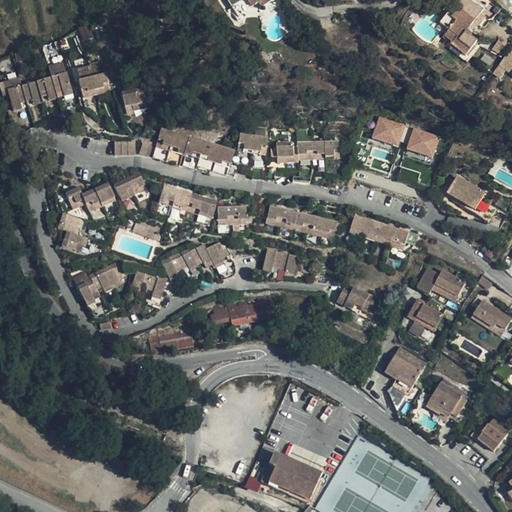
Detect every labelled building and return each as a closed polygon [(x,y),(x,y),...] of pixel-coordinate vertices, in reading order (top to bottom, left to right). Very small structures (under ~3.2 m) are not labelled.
[(466,33),(480,15),(460,3),(455,9),(456,10),(452,16),(447,13),(440,23),(449,30),(442,39),(466,56),(477,42),(466,33)] [(77,67),(79,76),(102,72),(100,62),(77,67)] [(105,71),(78,79),(83,98),(111,90),(105,71)] [(67,73),(52,78),(55,89),(63,87),(64,90),(64,93),(73,91),(67,73)] [(55,89),(52,78),(37,82),(40,94),(47,92),(48,95),(49,98),(57,96),(56,93),(55,89)] [(40,94),(37,82),(22,87),(26,99),(32,97),(33,100),(34,103),(42,100),(42,97),(40,94)] [(26,99),(22,87),(7,91),(13,109),(21,107),(20,103),(20,100),(26,99)] [(137,105),(150,102),(146,88),(126,93),(129,107),(137,105)] [(151,107),(150,102),(137,105),(138,110),(151,107)] [(406,123),(381,116),(375,138),(400,145),(406,123)] [(440,132),(415,126),(409,148),(434,155),(440,132)] [(174,147),(179,134),(165,130),(161,143),(174,147)] [(253,149),(255,134),(240,133),(239,148),(253,149)] [(189,152),(193,139),(179,134),(174,147),(189,152)] [(268,136),(255,134),(253,149),(266,151),(268,136)] [(339,138),(325,139),(326,154),(340,153),(339,138)] [(183,167),(187,155),(173,151),(160,147),(161,144),(145,139),(141,153),(183,167)] [(204,156),(208,143),(193,139),(189,152),(204,156)] [(326,154),(325,139),(312,140),(312,154),(326,154)] [(116,140),(116,155),(136,155),(136,140),(116,140)] [(312,154),(312,140),(298,141),(299,155),(312,154)] [(299,155),(298,141),(277,142),(277,156),(285,156),(299,155)] [(173,151),(174,147),(161,143),(161,144),(160,147),(173,151)] [(220,161),(224,148),(208,143),(204,156),(220,161)] [(188,156),(189,152),(174,147),(173,151),(187,155),(188,156)] [(238,153),(224,148),(220,161),(234,165),(238,153)] [(203,160),(204,156),(189,152),(188,156),(190,156),(201,160),(203,160)] [(213,174),(217,165),(203,160),(201,160),(190,156),(187,166),(213,174)] [(219,165),(220,161),(204,156),(203,160),(217,165),(219,165)] [(234,165),(220,161),(219,165),(232,169),(234,165)] [(238,167),(234,165),(232,169),(219,165),(217,171),(234,176),(238,167)] [(321,185),(325,170),(317,168),(313,183),(321,185)] [(140,173),(127,179),(131,188),(136,186),(139,191),(147,187),(140,173)] [(131,188),(127,179),(115,185),(122,202),(135,196),(131,188)] [(108,184),(95,190),(102,203),(107,200),(105,195),(111,192),(108,184)] [(131,188),(135,196),(148,190),(147,187),(139,191),(136,186),(131,188)] [(174,204),(178,191),(164,186),(160,200),(174,204)] [(85,200),(83,196),(79,188),(66,194),(70,202),(76,199),(78,204),(85,200)] [(102,203),(95,190),(83,196),(85,200),(87,204),(93,201),(96,206),(102,203)] [(188,194),(178,191),(174,204),(187,208),(191,194),(188,194)] [(107,200),(102,203),(103,207),(115,201),(111,192),(105,195),(107,200)] [(205,199),(191,194),(187,208),(200,212),(205,199)] [(456,198),(465,203),(467,199),(458,194),(456,198)] [(87,204),(85,200),(78,204),(76,199),(70,202),(73,210),(87,204)] [(218,203),(205,199),(200,212),(213,216),(218,203)] [(103,207),(102,203),(96,206),(93,201),(87,204),(90,213),(103,207)] [(281,222),(284,208),(271,204),(267,219),(281,222)] [(246,205),(232,206),(232,220),(247,220),(246,205)] [(232,220),(232,206),(219,206),(219,221),(232,220)] [(294,225),(298,211),(284,208),(281,222),(294,225)] [(308,229),(311,214),(298,211),(294,225),(308,229)] [(78,228),(81,219),(64,213),(59,228),(67,231),(71,232),(73,227),(76,228),(78,228)] [(321,232),(325,217),(311,214),(308,229),(321,232)] [(366,233),(370,219),(356,215),(351,228),(366,233)] [(338,220),(325,217),(321,232),(335,235),(338,220)] [(379,237),(383,224),(370,219),(366,233),(379,237)] [(155,239),(159,229),(138,222),(134,231),(155,239)] [(393,242),(397,228),(383,224),(379,237),(393,242)] [(364,236),(366,233),(351,228),(350,232),(364,236)] [(410,233),(397,228),(393,242),(406,246),(410,233)] [(164,231),(159,229),(155,239),(161,241),(164,231)] [(71,232),(67,231),(62,246),(74,250),(76,244),(80,245),(82,246),(85,237),(74,233),(71,232)] [(377,241),(379,237),(366,233),(364,236),(377,241)] [(391,245),(393,242),(379,237),(377,241),(391,245)] [(213,260),(215,264),(215,265),(223,261),(222,258),(220,255),(227,251),(221,241),(207,248),(213,260)] [(406,246),(393,242),(391,245),(404,250),(406,246)] [(203,258),(204,261),(205,264),(213,260),(207,248),(205,244),(191,251),(197,261),(203,258)] [(190,269),(198,264),(197,261),(191,251),(190,247),(176,255),(181,266),(187,263),(189,266),(190,269)] [(281,263),(284,251),(269,248),(265,265),(274,267),(274,265),(275,261),(281,263)] [(299,255),(284,251),(281,263),(287,264),(287,268),(286,270),(295,272),(299,255)] [(176,269),(181,266),(176,255),(162,262),(170,278),(179,274),(177,272),(176,269)] [(118,261),(104,269),(113,286),(120,282),(118,277),(124,273),(118,261)] [(465,281),(427,265),(417,289),(429,294),(430,291),(456,302),(465,281)] [(113,286),(104,269),(90,277),(92,280),(94,285),(103,281),(104,284),(107,289),(113,286)] [(150,286),(154,275),(139,270),(133,287),(142,290),(142,288),(143,283),(150,286)] [(479,281),(478,282),(488,290),(494,282),(483,273),(479,280),(479,281)] [(169,279),(154,275),(150,286),(156,288),(155,292),(154,294),(163,297),(169,279)] [(94,285),(92,280),(79,287),(87,303),(95,299),(92,294),(90,291),(96,289),(94,285)] [(353,286),(351,292),(342,288),(336,302),(367,315),(376,296),(353,286)] [(408,317),(415,321),(424,326),(434,332),(446,308),(429,297),(426,303),(418,299),(408,317)] [(247,304),(214,310),(215,314),(210,315),(212,324),(231,320),(232,325),(240,324),(241,328),(249,327),(248,322),(257,320),(257,316),(275,314),(273,299),(259,301),(259,303),(247,305),(247,304)] [(497,323),(506,329),(511,319),(511,318),(482,300),(472,317),(479,322),(481,319),(495,327),(497,323)] [(502,336),(506,329),(497,323),(495,327),(481,319),(479,322),(502,336)] [(424,326),(415,321),(409,332),(418,337),(424,326)] [(112,322),(102,324),(103,330),(113,328),(112,322)] [(191,332),(161,338),(164,351),(193,345),(191,332)] [(164,351),(161,338),(144,341),(147,354),(164,351)] [(400,348),(385,373),(397,380),(392,387),(408,396),(426,363),(400,348)] [(440,383),(426,407),(439,414),(440,412),(448,417),(461,396),(440,383)] [(493,453),(511,428),(496,416),(489,426),(487,424),(483,429),(478,425),(470,436),(476,441),(477,440),(493,453)] [(322,474),(273,452),(261,479),(309,501),(322,474)] [(249,476),(245,487),(257,491),(261,481),(249,476)]
